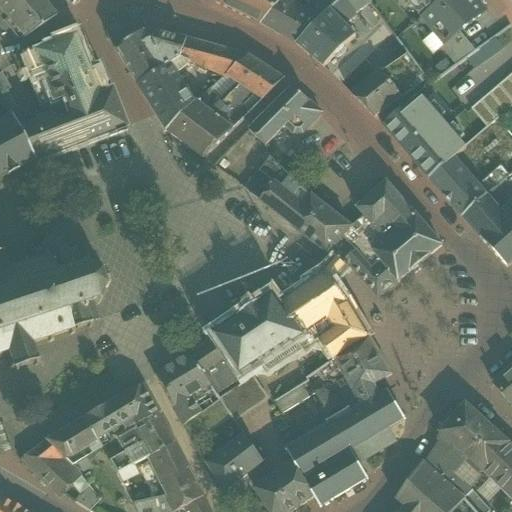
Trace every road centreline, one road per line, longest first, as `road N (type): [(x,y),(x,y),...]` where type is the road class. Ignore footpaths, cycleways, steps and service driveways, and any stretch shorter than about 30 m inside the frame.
road 1 (residential): [(167,0),(306,73),(511,304)]
road 2 (residential): [(44,425),(260,260),(161,174)]
road 3 (residential): [(161,174),(92,35),(92,0)]
road 4 (residential): [(0,232),(26,214),(161,174)]
road 5 (residential): [(463,382),(370,511)]
